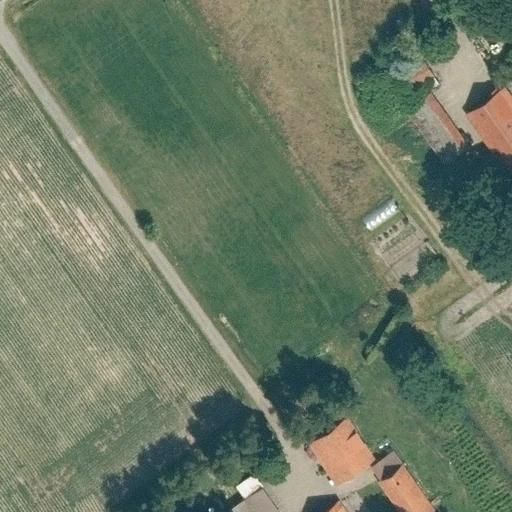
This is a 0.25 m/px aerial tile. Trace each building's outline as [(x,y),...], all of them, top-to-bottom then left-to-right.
[(484,0),(492,12),(510,0),(484,0)] [(428,54),(413,66),(423,80),(439,69),(428,54)] [(511,88),(508,83),(470,110),(511,168),(511,88)] [(377,251),(405,289),(413,284),(416,287),(441,269),(420,242),(403,254),(392,240),(377,251)] [(351,415),(310,441),(338,483),(378,457),(351,415)] [(409,460),(380,478),(402,511),(426,511),(438,505),(409,460)] [(202,511),(284,511),(259,472),(201,509),(202,511)] [(352,511),(342,497),(318,511),(352,511)]
